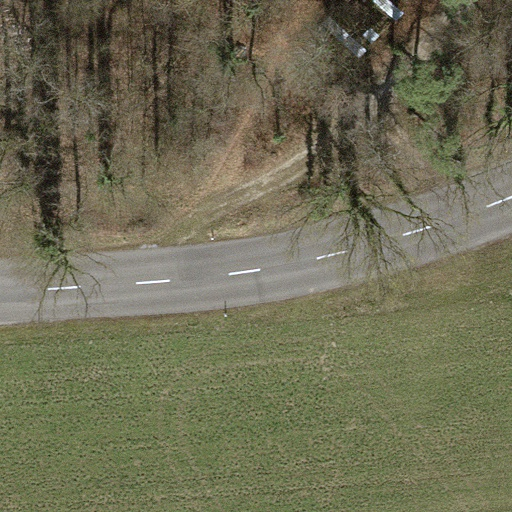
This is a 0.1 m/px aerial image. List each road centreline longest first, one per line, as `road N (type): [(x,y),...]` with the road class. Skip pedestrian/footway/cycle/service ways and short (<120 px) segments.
road 1 (tertiary): [(511,197),(437,225),(269,267),(0,291)]
road 2 (track): [(464,0),(423,56),(353,126),(297,167),(203,215),(126,284)]
